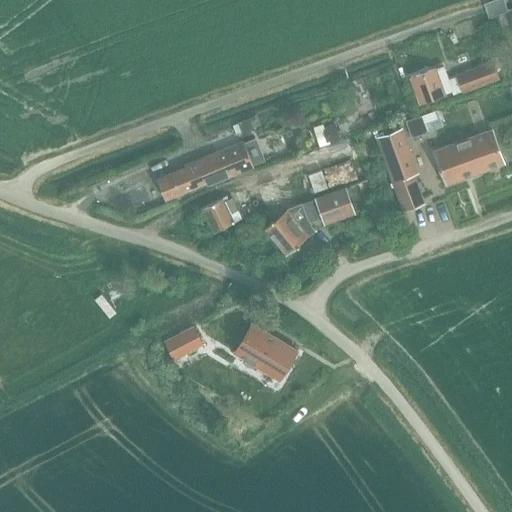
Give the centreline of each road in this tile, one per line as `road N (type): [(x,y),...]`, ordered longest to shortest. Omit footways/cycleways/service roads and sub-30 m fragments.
road 1 (residential): [(19,198),(34,171),(431,25)]
road 2 (unclassified): [(306,309),(192,253),(19,198)]
road 3 (unclassified): [(482,511),(372,366),(306,309)]
road 4 (residential): [(306,309),(342,272),(511,214)]
